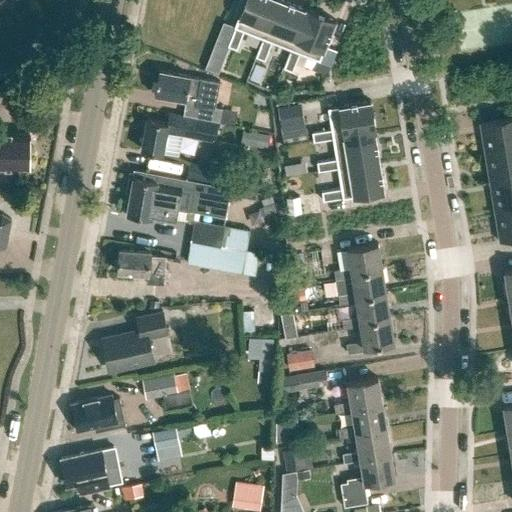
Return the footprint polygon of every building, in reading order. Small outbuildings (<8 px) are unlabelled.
[(263,38),(277,0),(244,0),(234,27),(235,27),(227,45),(236,49),(244,31),(263,38)] [(305,10),(280,0),(277,0),(263,38),(255,57),(264,60),(271,42),(290,49),(305,10)] [(290,49),(283,68),(292,71),(299,53),(319,61),(330,65),(336,51),(325,46),(335,20),(306,9),(305,10),(290,49)] [(33,52),(46,44),(38,32),(25,41),(33,52)] [(219,69),(224,57),(211,52),(207,63),(219,69)] [(0,75),(20,61),(15,54),(0,64),(0,75)] [(259,81),(264,70),(253,66),(249,77),(259,81)] [(190,76),(159,70),(154,94),(186,100),(186,99),(195,101),(192,117),(219,122),(221,108),(216,107),(220,81),(200,77),(200,78),(190,76)] [(371,100),(328,107),(331,129),(312,132),(313,141),(333,138),(374,132),(376,132),(371,100)] [(301,124),(297,105),(278,108),(282,127),(301,124)] [(147,118),(141,149),(162,153),(167,132),(194,137),(215,141),(219,123),(198,118),(170,113),(168,123),(147,118)] [(511,116),(480,122),(485,152),(511,147),(511,116)] [(0,167),(29,167),(29,133),(0,132),(0,167)] [(270,135),(252,132),(249,146),(267,149),(270,135)] [(374,132),(333,138),(336,158),(317,161),(318,171),(338,168),(379,161),(374,132)] [(511,147),(485,152),(490,182),(511,177),(511,147)] [(384,191),(379,161),(338,168),(341,188),(322,191),(323,201),(342,197),(342,198),(384,191)] [(223,168),(189,162),(186,176),(220,183),(223,168)] [(284,165),(286,175),(298,173),(296,163),(284,165)] [(135,170),(127,214),(128,214),(127,217),(139,219),(139,216),(151,218),(151,217),(175,221),(176,219),(189,222),(194,223),(195,219),(198,220),(200,212),(226,217),(232,188),(158,174),(135,170)] [(511,177),(490,182),(495,211),(511,208),(511,177)] [(287,214),(301,213),(300,197),(286,198),(287,214)] [(511,208),(495,211),(500,241),(511,239),(511,208)] [(0,249),(6,248),(11,219),(2,213),(0,213),(0,249)] [(198,220),(195,219),(194,223),(191,241),(246,251),(250,229),(198,220)] [(246,251),(191,241),(187,263),(242,273),(246,251)] [(336,279),(352,277),(351,273),(382,268),(378,243),(347,248),(350,268),(334,270),(336,279)] [(164,284),(166,257),(150,255),(151,252),(120,249),(118,272),(147,274),(147,283),(164,284)] [(321,249),(297,252),(301,277),(325,274),(321,249)] [(386,292),(382,268),(351,273),(352,277),(354,292),(338,295),(340,304),(356,301),(355,298),(386,292)] [(294,302),(306,301),(304,287),(291,289),(294,302)] [(356,301),(340,304),(344,328),(360,326),(359,322),(390,317),(386,292),(355,298),(356,301)] [(244,334),(255,333),(254,310),(242,311),(244,334)] [(140,330),(103,338),(110,369),(154,359),(149,337),(168,333),(163,311),(137,316),(140,330)] [(281,319),(284,332),(297,329),(294,316),(281,319)] [(395,342),(390,317),(359,322),(360,326),(363,341),(346,344),(348,353),(365,350),(365,347),(395,342)] [(290,369),(315,366),(312,349),(287,353),(290,369)] [(328,384),(325,370),(298,374),(277,378),(280,392),(328,384)] [(146,377),(149,394),(177,389),(174,372),(146,377)] [(336,413),(352,410),(352,408),(382,403),(378,377),(347,382),(350,401),(334,404),(336,413)] [(166,407),(191,402),(189,390),(164,395),(166,407)] [(112,393),(71,402),(77,430),(94,426),(95,431),(125,424),(119,397),(113,398),(112,393)] [(386,427),(382,403),(352,408),(352,410),(355,426),(338,429),(340,438),(356,435),(356,433),(386,427)] [(511,403),(503,405),(508,430),(511,429),(511,403)] [(179,440),(177,430),(176,427),(152,432),(156,448),(179,443),(179,440)] [(391,452),(386,427),(356,433),(356,435),(359,451),(342,454),(344,463),(360,460),(360,458),(391,452)] [(282,446),(295,444),(292,430),(280,432),(282,446)] [(78,483),(80,493),(110,486),(102,448),(61,457),(67,485),(78,483)] [(303,467),(301,455),(300,448),(281,450),(284,470),(303,467)] [(365,483),(395,478),(391,452),(360,458),(360,460),(363,474),(347,476),(348,480),(341,481),(345,504),(368,500),(365,483)] [(301,469),(285,470),(286,498),(303,497),(301,469)] [(260,511),(264,486),(241,482),(237,507),(260,511)] [(130,494),(128,486),(114,489),(116,496),(130,494)] [(304,511),(298,499),(280,507),(279,511),(304,511)] [(93,511),(92,503),(53,511),(93,511)]
